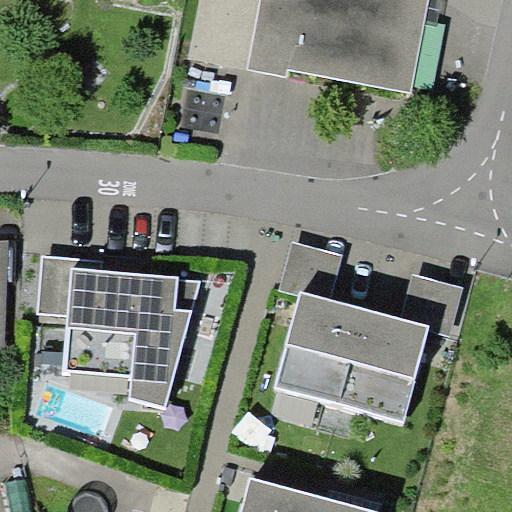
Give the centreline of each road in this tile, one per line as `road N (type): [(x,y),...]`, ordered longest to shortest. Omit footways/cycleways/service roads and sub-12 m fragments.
road 1 (residential): [(0,171),(142,177),(395,212),(469,211)]
road 2 (residential): [(469,211),(511,50)]
